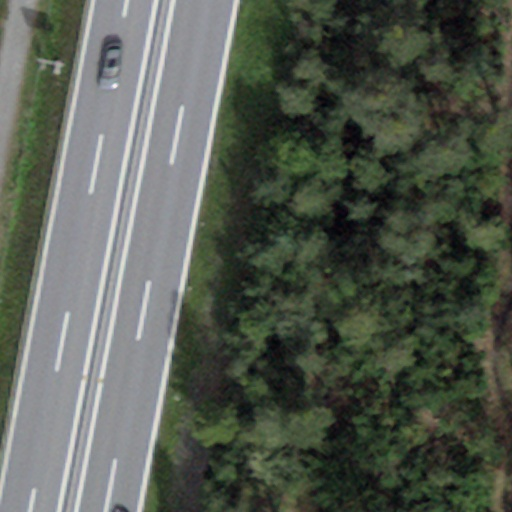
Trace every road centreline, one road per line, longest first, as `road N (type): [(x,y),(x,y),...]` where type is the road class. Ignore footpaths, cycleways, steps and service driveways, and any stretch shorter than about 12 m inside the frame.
road 1 (trunk): [(127,0),(29,511)]
road 2 (trunk): [(105,511),(201,0)]
